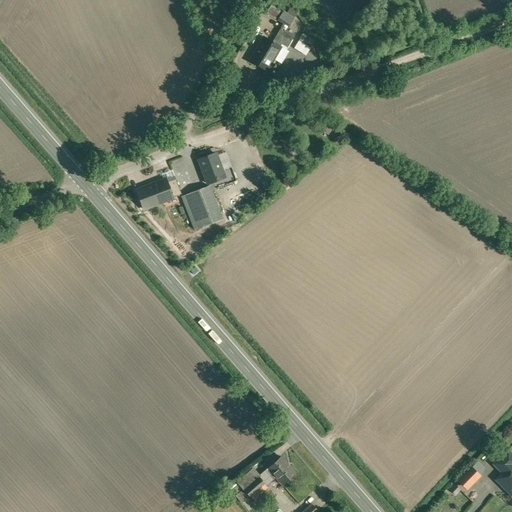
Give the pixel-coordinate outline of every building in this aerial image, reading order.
[(294,19),(283,12),(279,19),(289,26),(294,19)] [(294,36),(281,28),(277,34),(291,42),(294,36)] [(291,42),(277,34),(272,42),(280,47),(281,45),(287,49),(291,42)] [(272,42),(264,37),(250,61),(266,71),(280,47),(272,42)] [(225,177),(216,153),(199,160),(208,184),(225,177)] [(165,180),(136,190),(144,210),(173,199),(172,198),(181,195),(175,180),(166,183),(165,180)] [(209,186),(181,197),(194,231),(222,220),(209,186)] [(511,455),(507,451),(494,464),(503,473),(497,480),(511,495),(511,455)] [(295,474),(280,457),(267,469),(274,476),(282,486),(295,474)] [(476,462),(471,467),(477,473),(482,468),(476,462)] [(471,467),(457,482),(466,490),(480,475),(477,473),(471,467)] [(259,476),(258,477),(248,485),(243,490),(249,497),(251,499),(266,486),(266,485),(273,480),(272,479),(274,476),(267,469),(259,476)] [(253,469),(243,478),(248,485),(258,477),(259,476),(253,469)] [(249,497),(243,490),(239,485),(234,490),(238,494),(235,496),(242,504),(249,497)]
